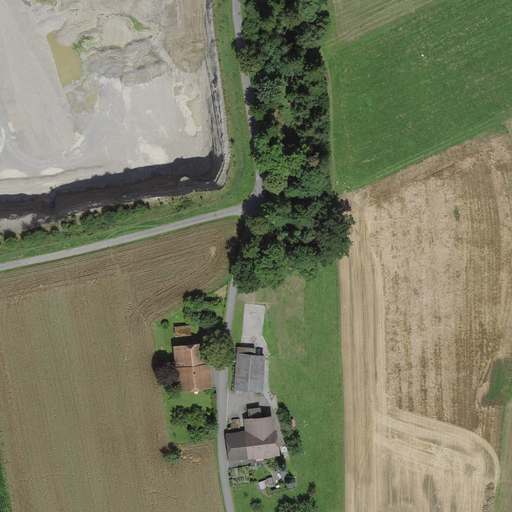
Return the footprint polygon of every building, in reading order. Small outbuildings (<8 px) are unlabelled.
[(177,327),(177,335),(190,334),(189,326),(177,327)] [(207,339),(221,338),(221,328),(207,328),(207,339)] [(183,387),(207,384),(203,345),(179,348),(183,387)] [(264,356),(238,354),(235,389),(261,391),(264,356)] [(275,455),(270,418),(260,419),(259,409),(249,410),(252,435),(227,438),(230,461),(236,460),(235,456),(265,452),(266,456),(275,455)]
